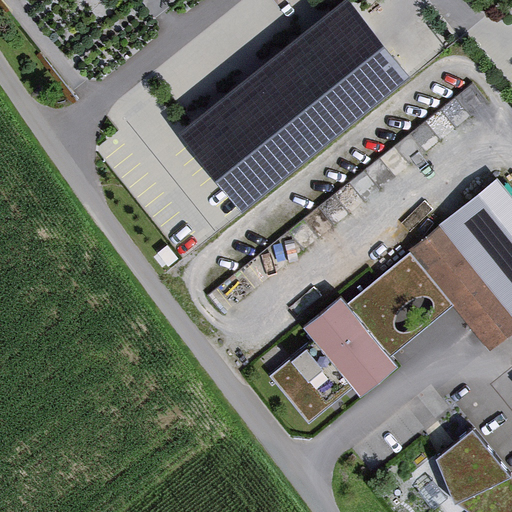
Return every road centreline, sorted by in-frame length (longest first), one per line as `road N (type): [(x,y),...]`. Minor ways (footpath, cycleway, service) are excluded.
road 1 (unclassified): [(330,511),(0,59)]
road 2 (track): [(511,142),(379,227),(217,358)]
road 3 (track): [(299,468),(361,417),(511,352)]
road 4 (track): [(222,0),(56,136)]
road 5 (track): [(8,0),(90,107)]
